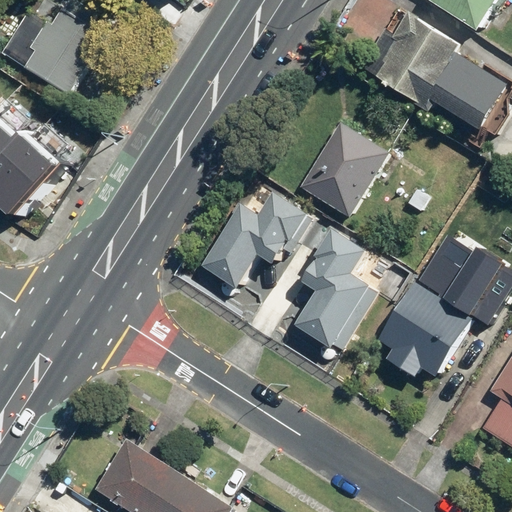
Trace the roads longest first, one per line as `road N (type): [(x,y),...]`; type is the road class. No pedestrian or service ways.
road 1 (residential): [(421,511),(131,325),(72,315)]
road 2 (primary): [(274,0),(72,315)]
road 3 (primary): [(72,315),(0,428)]
